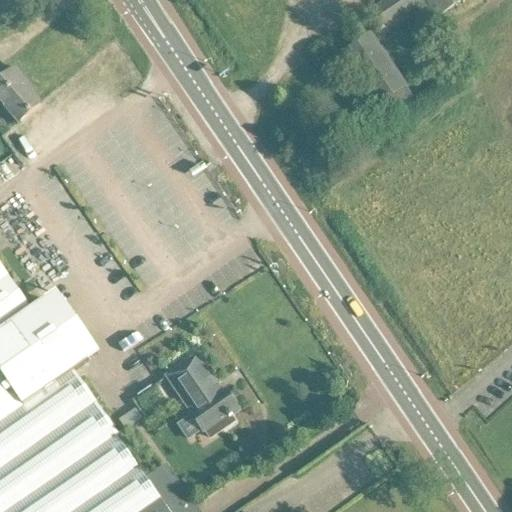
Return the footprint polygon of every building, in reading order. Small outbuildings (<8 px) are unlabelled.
[(386,0),(377,6),(391,29),(432,2),(442,18),(470,0),(386,0)] [(353,49),(392,106),(416,89),(378,32),(353,49)] [(18,124),(41,105),(23,84),(26,81),(15,69),(0,82),(0,102),(18,124)] [(89,363),(45,300),(29,312),(0,269),(0,511),(168,511),(93,404),(73,374),(88,364),(89,363)] [(193,414),(191,415),(203,432),(227,416),(229,420),(233,417),(232,416),(238,411),(225,393),(220,396),(214,387),(216,386),(197,358),(168,377),(193,414)] [(125,430),(142,418),(136,409),(119,420),(125,430)]
